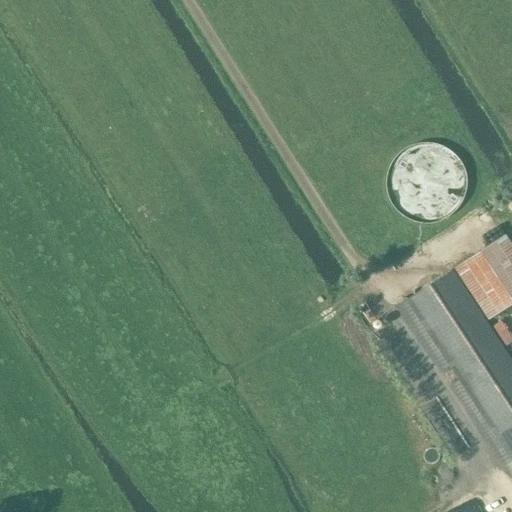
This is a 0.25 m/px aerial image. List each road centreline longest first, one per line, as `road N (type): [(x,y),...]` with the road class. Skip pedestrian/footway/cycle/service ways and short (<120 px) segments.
road 1 (track): [(511,498),(187,0)]
road 2 (track): [(370,287),(511,214)]
